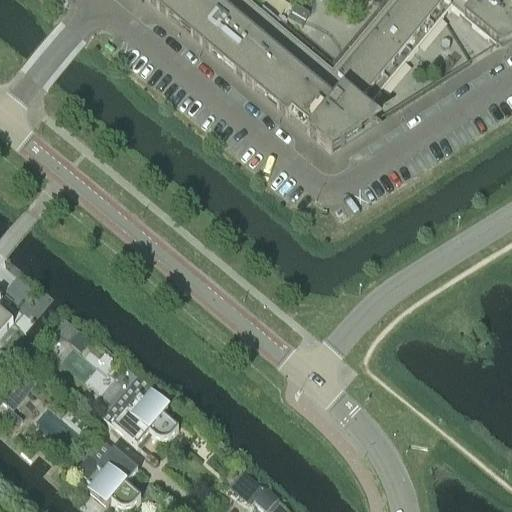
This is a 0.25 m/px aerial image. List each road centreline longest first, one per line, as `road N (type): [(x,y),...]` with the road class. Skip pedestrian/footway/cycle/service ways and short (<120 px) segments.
road 1 (residential): [(99,3),(329,193),(511,78)]
road 2 (unclassified): [(0,125),(310,379)]
road 3 (tertiary): [(511,216),(408,280),(310,379)]
road 4 (tertiary): [(310,379),(386,465),(403,511)]
road 5 (unclassified): [(0,125),(99,3)]
